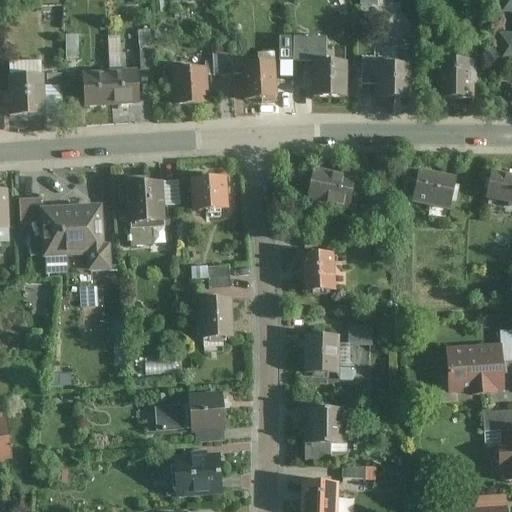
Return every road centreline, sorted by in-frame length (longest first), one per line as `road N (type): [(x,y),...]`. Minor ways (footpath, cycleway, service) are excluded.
road 1 (residential): [(258,138),(269,334),(267,511)]
road 2 (residential): [(258,138),(0,150)]
road 3 (residential): [(511,134),(258,138)]
